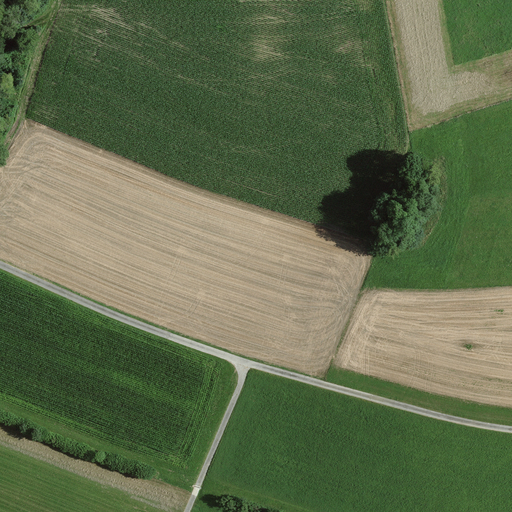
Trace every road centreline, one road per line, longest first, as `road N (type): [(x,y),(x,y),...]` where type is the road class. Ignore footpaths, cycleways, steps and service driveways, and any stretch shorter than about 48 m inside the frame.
road 1 (track): [(0,263),(247,364),(511,430)]
road 2 (track): [(186,511),(247,364)]
